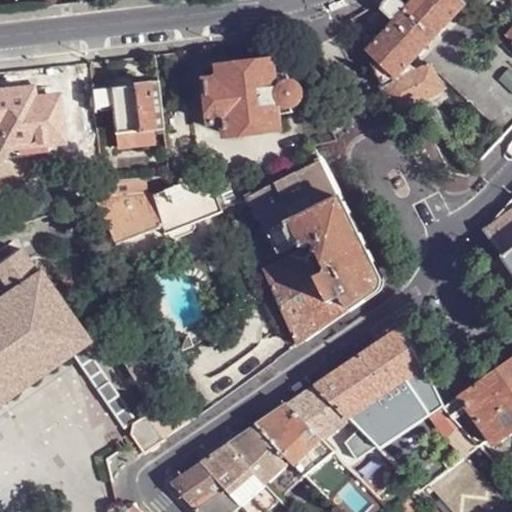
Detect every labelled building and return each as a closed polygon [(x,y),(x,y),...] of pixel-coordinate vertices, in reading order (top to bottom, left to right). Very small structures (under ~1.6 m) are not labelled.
[(397,113),(421,101),(426,98),(432,102),(442,96),(444,90),(445,90),(435,68),(431,64),(418,70),(412,64),(467,4),(463,0),(416,0),(408,9),(398,0),(389,0),(385,4),(384,9),(397,21),(378,42),(369,52),(368,53),(379,76),(384,86),(397,113)] [(351,20),(368,53),(369,52),(378,42),(374,38),(378,35),(367,25),(380,14),(373,7),(351,20)] [(485,20),(498,32),(505,26),(492,13),(485,20)] [(283,129),(281,115),(296,113),(295,105),(301,102),(304,97),(303,90),(298,86),(292,85),(291,72),(277,75),(275,62),(224,68),(225,80),(210,82),(214,124),(230,122),(232,135),(283,129)] [(116,86),(95,88),(97,109),(101,109),(104,112),(110,111),(112,108),(115,107),(118,133),(139,131),(140,133),(168,130),(161,80),(135,84),(135,80),(132,78),(118,79),(115,83),(116,86)] [(44,89),(0,93),(0,125),(2,142),(9,147),(19,146),(20,155),(50,151),(49,142),(63,141),(59,99),(45,100),(44,89)] [(344,198),(324,159),(250,198),(260,220),(262,219),(278,250),(298,235),(344,198)] [(97,198),(97,200),(117,244),(163,228),(167,235),(170,235),(172,239),(177,241),(195,233),(197,229),(195,223),(222,211),(221,210),(233,206),(234,207),(235,206),(248,199),(246,186),(245,180),(226,183),(213,186),(199,190),(198,177),(178,178),(178,185),(154,196),(153,193),(150,194),(97,198)] [(105,182),(91,184),(97,198),(150,194),(149,180),(105,182)] [(384,278),(344,198),(298,235),(300,239),(307,234),(309,234),(312,239),(310,240),(311,243),(313,241),(323,260),(320,263),(315,266),(332,301),(345,294),(353,309),(380,292),(384,278)] [(511,203),(486,231),(487,232),(486,233),(488,236),(489,235),(506,257),(502,260),(505,263),(508,262),(511,267),(510,268),(511,270),(511,203)] [(302,243),(269,269),(302,345),(353,309),(345,294),(332,301),(315,266),(302,243)] [(0,399),(87,341),(38,271),(35,272),(19,249),(0,261),(0,277),(2,280),(0,281),(0,399)] [(76,256),(57,270),(77,298),(78,297),(96,285),(76,256)] [(350,417),(406,379),(428,365),(407,324),(367,351),(318,384),(350,417)] [(142,405),(160,393),(171,388),(152,342),(122,361),(142,405)] [(511,361),(448,405),(447,406),(447,408),(446,409),(453,416),(481,447),(483,448),(493,439),(498,446),(511,436),(511,361)] [(447,406),(448,405),(428,365),(406,379),(448,436),(453,432),(445,424),(453,416),(446,409),(447,408),(447,406)] [(350,417),(318,384),(290,404),(323,438),(352,419),(350,417)] [(193,422),(182,395),(175,400),(178,404),(175,407),(167,412),(163,405),(133,424),(131,435),(145,453),(143,454),(144,456),(146,454),(193,422)] [(337,451),(323,438),(290,404),(260,423),(284,449),(294,459),(308,475),(337,451)] [(453,432),(472,454),(481,447),(453,416),(445,424),(453,432)] [(260,423),(233,442),(255,467),(259,472),(268,482),(281,497),(308,475),(294,459),(284,449),(260,423)] [(255,467),(233,442),(203,462),(230,491),(255,467)] [(493,511),(511,511),(511,508),(464,459),(452,468),(493,511)] [(230,491),(203,462),(173,482),(200,511),(237,511),(243,506),(230,491)] [(255,467),(230,491),(243,506),(256,495),(270,509),(283,498),(281,497),(268,482),(259,472),(255,467)] [(493,511),(452,468),(427,485),(452,511),(493,511)] [(416,511),(421,508),(409,496),(398,506),(403,511),(416,511)]
